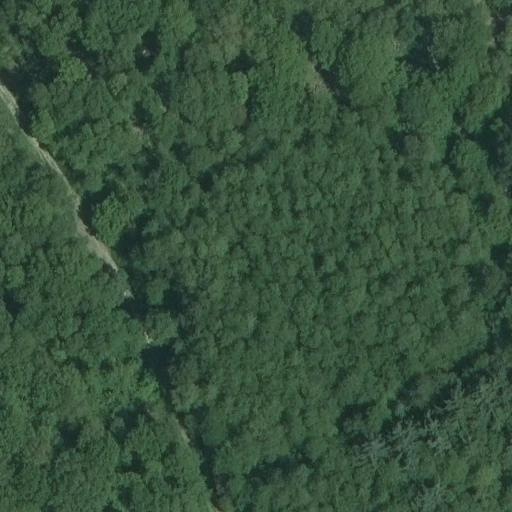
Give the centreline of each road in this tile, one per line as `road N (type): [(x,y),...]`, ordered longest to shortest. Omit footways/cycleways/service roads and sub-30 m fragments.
road 1 (track): [(96,222),(182,393),(223,511)]
road 2 (track): [(0,66),(96,222)]
